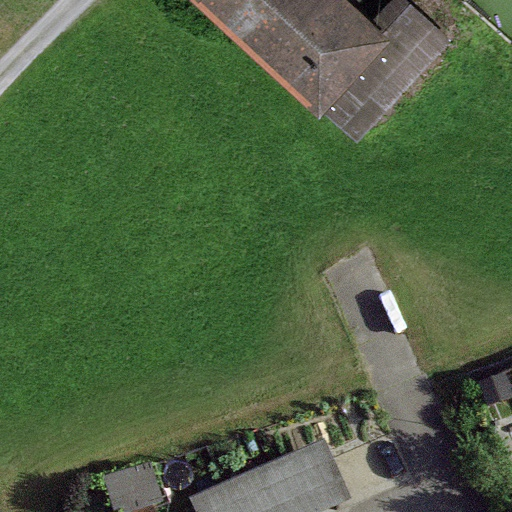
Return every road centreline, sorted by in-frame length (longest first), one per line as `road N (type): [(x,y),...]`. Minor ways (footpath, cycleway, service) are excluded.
road 1 (unclassified): [(465,511),(364,284)]
road 2 (residential): [(0,85),(86,0)]
